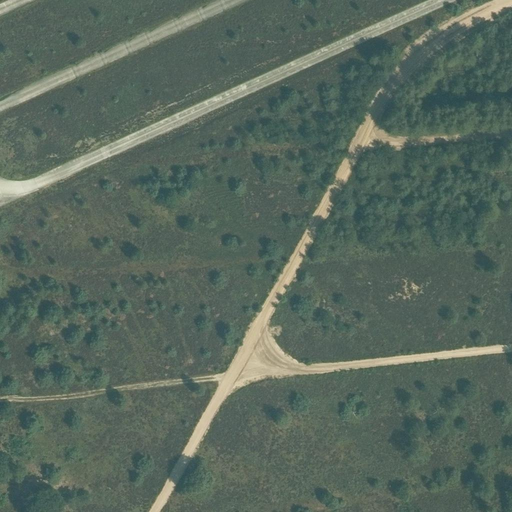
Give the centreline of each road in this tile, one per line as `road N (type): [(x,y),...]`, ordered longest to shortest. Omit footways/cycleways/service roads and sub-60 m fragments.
road 1 (track): [(153,511),(381,103),(428,41),(503,0)]
road 2 (unknown): [(511,353),(294,376),(237,363)]
road 3 (unknown): [(511,136),(358,147)]
